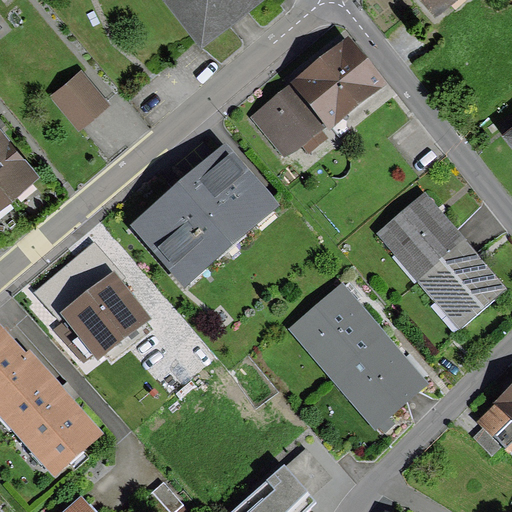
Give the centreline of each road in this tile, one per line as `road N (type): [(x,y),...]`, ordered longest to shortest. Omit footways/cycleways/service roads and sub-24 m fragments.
road 1 (residential): [(0,278),(324,0)]
road 2 (residential): [(339,0),(511,221)]
road 3 (residential): [(511,345),(351,511)]
